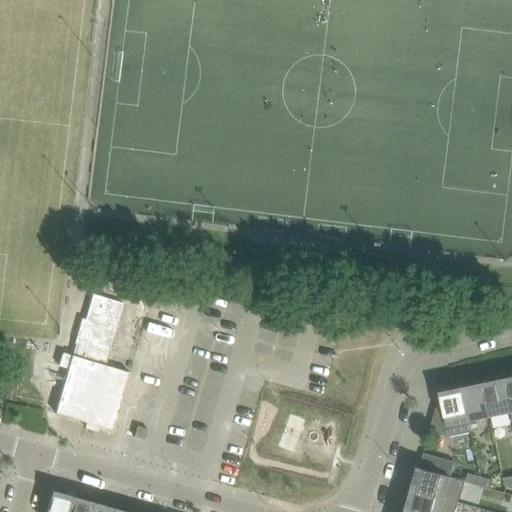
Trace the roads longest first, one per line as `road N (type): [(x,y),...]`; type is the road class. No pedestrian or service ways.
road 1 (unclassified): [(356,511),(409,359),(428,344),(511,324)]
road 2 (unclassified): [(35,452),(263,511)]
